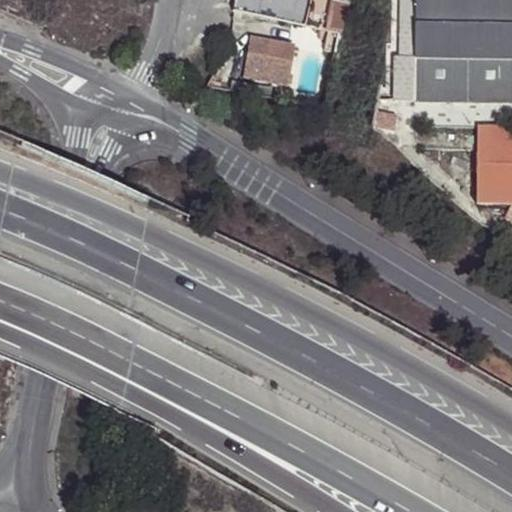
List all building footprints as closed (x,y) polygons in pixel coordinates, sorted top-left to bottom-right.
[(348,4),(335,0),(333,0),(329,26),(341,36),(348,4)] [(511,59),(414,59),(413,0),(404,0),(404,53),(399,53),(399,96),(420,96),(421,101),(511,102),(511,59)] [(511,0),(413,0),(414,59),(511,59),(511,0)] [(293,46),(251,39),(248,56),(290,64),(293,46)] [(286,87),(290,64),(248,56),(244,80),(286,87)] [(231,92),(272,98),(273,89),(233,83),(231,92)] [(285,98),(286,91),(277,89),(275,96),(285,98)] [(511,127),(476,127),(475,205),(511,205),(511,127)]
